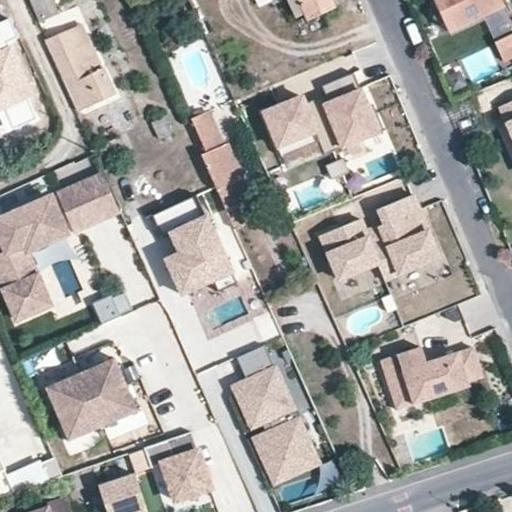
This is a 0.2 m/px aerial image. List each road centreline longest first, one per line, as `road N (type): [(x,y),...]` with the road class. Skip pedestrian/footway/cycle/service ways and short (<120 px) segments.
road 1 (unknown): [(73,143),(258,511)]
road 2 (residential): [(382,0),(511,315)]
road 3 (residential): [(12,0),(73,143),(15,179)]
